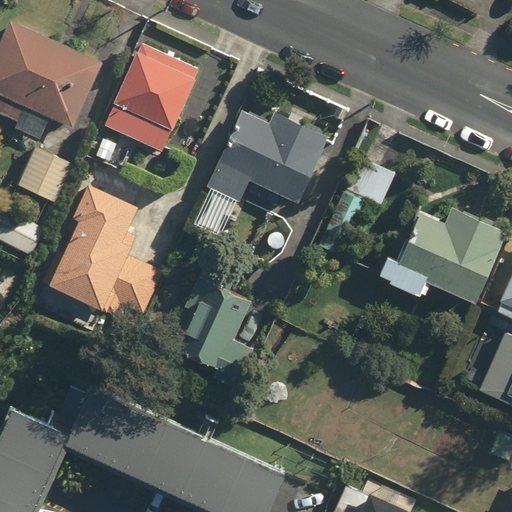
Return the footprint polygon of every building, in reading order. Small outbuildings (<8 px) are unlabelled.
[(102,62),(10,19),(0,40),(0,93),(2,95),(0,98),(0,113),(16,121),(13,128),(39,140),(50,118),(72,128),(102,62)] [(140,40),(103,124),(161,150),(166,140),(190,151),(204,119),(182,109),(200,67),(140,40)] [(244,108),(208,188),(268,215),(267,216),(266,217),(265,219),(264,220),(264,222),(263,223),(263,225),(263,226),(263,228),(263,230),(264,231),(264,233),(265,234),(266,235),(267,236),(268,237),(270,238),(271,239),(273,239),(274,240),(276,240),(278,240),(279,239),(281,239),(282,238),(284,238),(285,237),(286,235),(287,234),(288,233),(289,231),(289,230),(290,228),(290,227),(290,225),(330,136),(275,111),(271,120),(244,108)] [(38,146),(20,185),(54,201),(73,162),(38,146)] [(139,204),(91,181),(73,216),(81,219),(65,251),(57,247),(42,278),(115,314),(120,303),(142,313),(162,272),(124,254),(129,243),(122,239),(139,204)] [(349,183),(318,244),(343,257),(375,195),(349,183)] [(45,225),(0,205),(0,239),(33,254),(45,225)] [(421,210),(397,259),(388,255),(379,274),(420,294),(427,279),(474,302),(506,234),(452,208),(446,222),(421,210)] [(202,267),(184,303),(192,308),(173,344),(216,366),(211,375),(233,386),(253,347),(234,337),(252,302),(229,289),(232,282),(202,267)] [(511,275),(497,308),(511,314),(511,275)] [(511,331),(504,328),(477,388),(511,404),(511,331)] [(266,511),(284,472),(90,385),(69,433),(9,407),(0,426),(0,511),(34,511),(65,443),(210,511),(266,511)] [(511,434),(500,429),(490,452),(509,461),(511,455),(511,434)] [(414,511),(347,483),(334,511),(414,511)]
